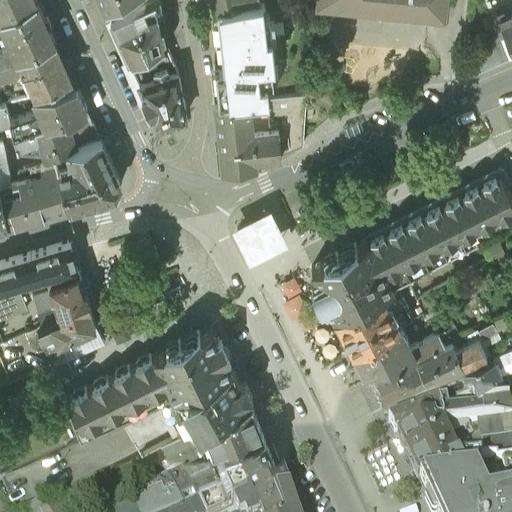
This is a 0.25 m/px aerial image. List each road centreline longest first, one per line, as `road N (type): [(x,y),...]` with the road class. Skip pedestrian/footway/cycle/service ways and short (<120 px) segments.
road 1 (unclassified): [(511,85),(239,203)]
road 2 (unclassified): [(216,253),(263,330),(342,511)]
road 3 (residential): [(195,186),(201,98),(184,0)]
road 4 (unclassified): [(148,155),(74,0)]
road 5 (unclassified): [(0,243),(137,212)]
